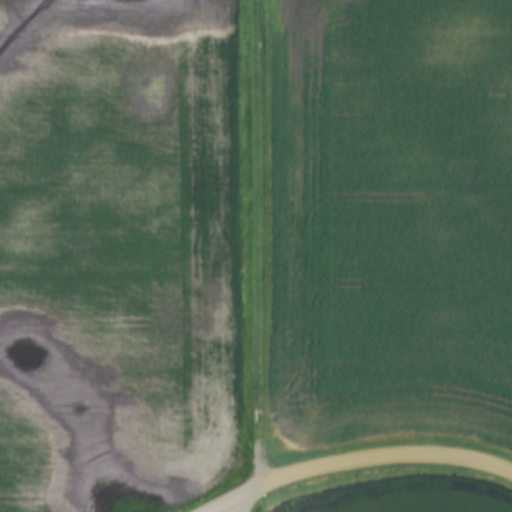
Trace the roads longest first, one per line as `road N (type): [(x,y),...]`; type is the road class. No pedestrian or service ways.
road 1 (track): [(312,473),(303,0)]
road 2 (tertiary): [(226,511),(316,471),(364,462),(454,458),(511,472)]
